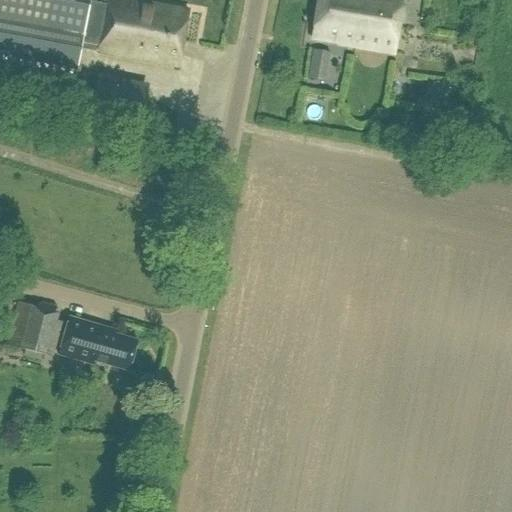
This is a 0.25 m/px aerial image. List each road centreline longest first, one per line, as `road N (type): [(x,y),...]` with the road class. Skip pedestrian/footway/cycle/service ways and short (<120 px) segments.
road 1 (tertiary): [(191,328),(256,0)]
road 2 (unclassified): [(191,328),(0,278)]
road 3 (tertiary): [(155,511),(191,328)]
